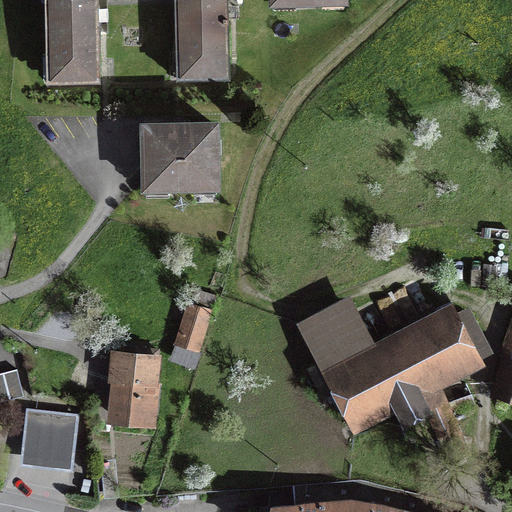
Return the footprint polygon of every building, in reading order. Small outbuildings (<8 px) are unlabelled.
[(97,0),(45,0),(47,85),(99,84),(97,0)] [(227,0),(175,0),(176,80),(229,79),(227,0)] [(346,0),(270,0),(270,9),(347,7),(346,0)] [(218,127),(140,130),(142,193),(220,191),(218,127)] [(213,295),(194,290),(176,359),(195,364),(213,295)] [(360,304),(309,331),(356,422),(393,403),(403,422),(426,409),(444,401),(433,380),(475,358),(453,315),(384,351),(360,304)] [(85,307),(82,338),(97,339),(100,309),(85,307)] [(511,360),(511,370),(502,400),(511,403),(511,347),(508,359),(511,360)] [(166,359),(117,354),(109,428),(158,433),(166,359)] [(15,369),(0,372),(0,399),(22,393),(15,369)] [(467,454),(444,401),(426,409),(449,462),(467,454)] [(76,411),(27,405),(20,460),(70,466),(76,411)] [(115,474),(102,475),(104,496),(118,494),(115,474)] [(347,511),(349,500),(269,511),(268,511),(347,511)] [(410,511),(349,500),(347,511),(410,511)]
